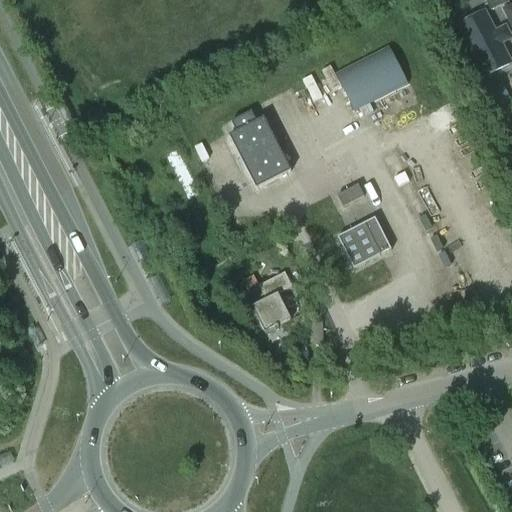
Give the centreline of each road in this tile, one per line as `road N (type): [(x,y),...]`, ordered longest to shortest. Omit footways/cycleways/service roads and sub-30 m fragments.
road 1 (primary): [(155,376),(119,322),(0,83)]
road 2 (primary): [(0,151),(118,392)]
road 3 (unclassified): [(243,434),(395,401)]
road 4 (unclassified): [(451,511),(395,401)]
road 5 (unclassified): [(395,401),(511,374)]
